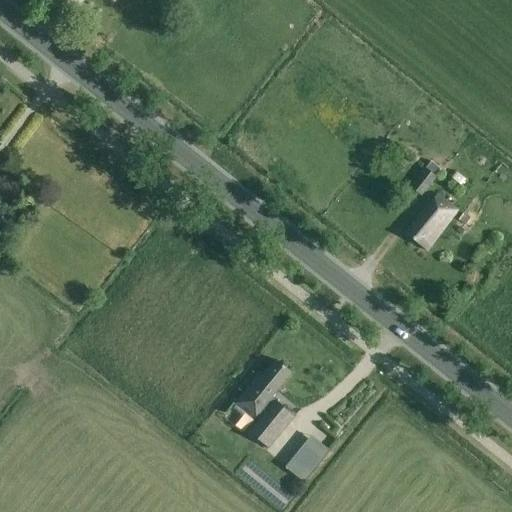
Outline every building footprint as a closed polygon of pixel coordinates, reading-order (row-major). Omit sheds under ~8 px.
[(431,162),(425,170),(426,171),(434,177),(440,169),(431,162)] [(426,171),(412,188),(419,195),(434,177),(426,171)] [(426,252),(457,212),(436,196),(405,236),(426,252)] [(21,220),(10,212),(2,221),(13,230),(21,220)] [(259,374),(235,404),(255,420),(257,417),(260,420),(249,434),(250,435),(251,433),(265,444),(264,446),(268,449),(294,417),(275,401),(274,402),(270,399),(291,373),(275,360),(263,376),(259,374)] [(309,473),(320,459),(304,446),(293,460),(309,473)]
